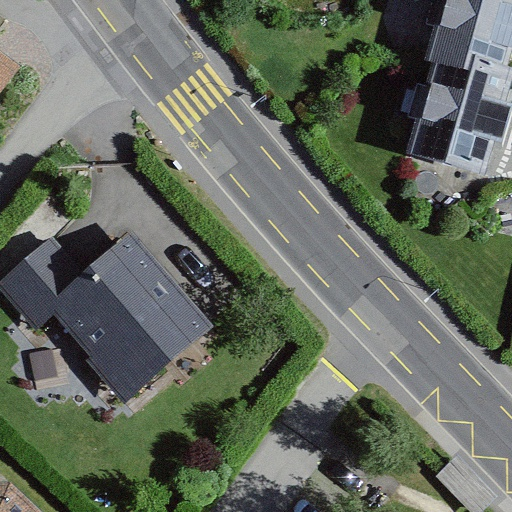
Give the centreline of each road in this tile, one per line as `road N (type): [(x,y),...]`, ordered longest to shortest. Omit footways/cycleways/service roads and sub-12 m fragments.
road 1 (secondary): [(124,2),(231,143),(511,448)]
road 2 (residential): [(0,193),(124,2)]
